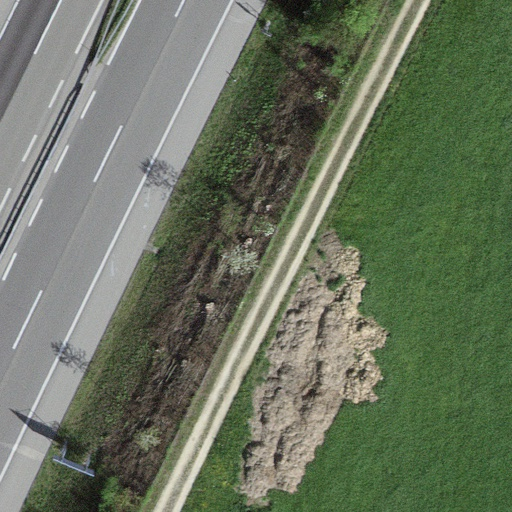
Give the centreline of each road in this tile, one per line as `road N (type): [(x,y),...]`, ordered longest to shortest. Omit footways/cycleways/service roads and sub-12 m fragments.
road 1 (track): [(419,0),(167,511)]
road 2 (motorway): [(0,377),(183,0)]
road 3 (motorway): [(60,0),(0,123)]
